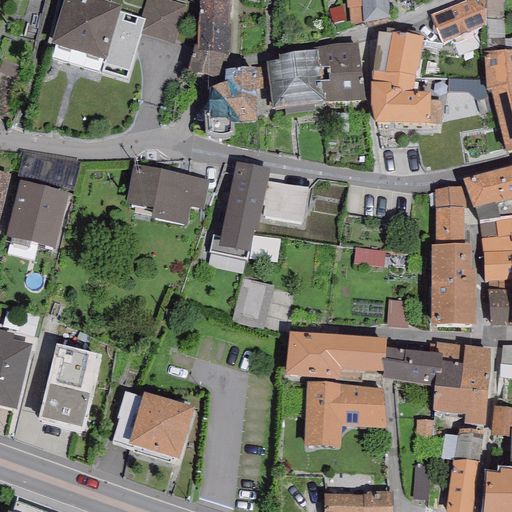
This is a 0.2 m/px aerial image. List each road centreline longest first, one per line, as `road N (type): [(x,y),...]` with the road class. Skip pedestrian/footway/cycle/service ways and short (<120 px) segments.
road 1 (residential): [(511,163),(423,186),(171,142),(97,150),(0,142)]
road 2 (secondary): [(0,459),(146,511)]
